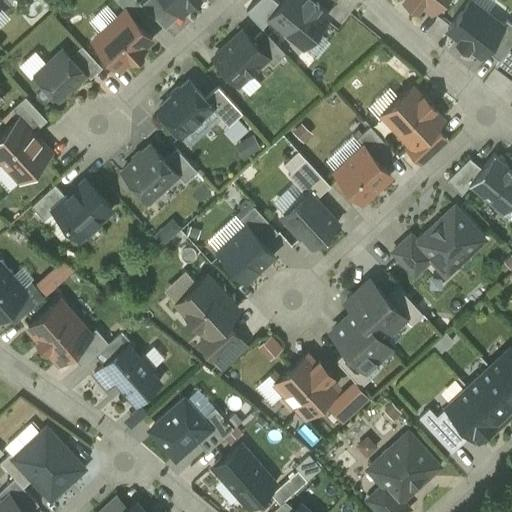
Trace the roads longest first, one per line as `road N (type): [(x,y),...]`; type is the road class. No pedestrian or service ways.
road 1 (residential): [(494,114),(292,302)]
road 2 (residential): [(230,0),(102,123)]
road 3 (residential): [(365,0),(494,114)]
road 4 (residential): [(132,456),(0,361)]
